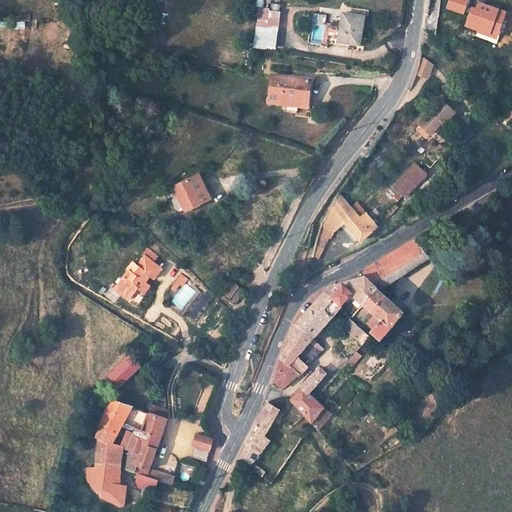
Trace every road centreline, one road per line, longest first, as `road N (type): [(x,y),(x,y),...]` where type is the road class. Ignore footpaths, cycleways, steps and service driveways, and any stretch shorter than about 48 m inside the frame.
road 1 (tertiary): [(234,438),(220,415),(255,317),(319,190),(393,92),(408,61),(418,0)]
road 2 (secondary): [(511,171),(302,296),(234,438)]
